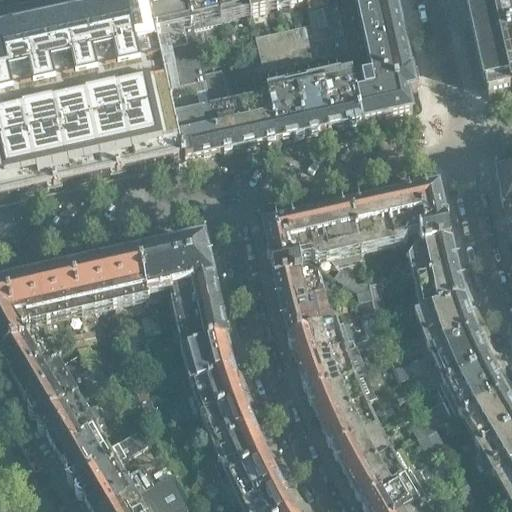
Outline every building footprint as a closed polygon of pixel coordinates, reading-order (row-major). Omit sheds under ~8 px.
[(198,59),(190,25),(184,0),(100,0),(0,22),(0,208),(185,167),(182,151),(199,147),(203,163),(220,159),(211,117),(203,84),(200,71),(198,59)] [(219,19),(214,0),(184,0),(190,25),(219,19)] [(247,13),(244,0),(214,0),(219,19),(247,13)] [(277,12),(274,0),(244,0),(247,13),(248,12),(250,20),(265,16),(265,14),(277,12)] [(306,7),(304,0),(274,0),(277,12),(289,9),(289,11),(306,7)] [(343,40),(334,0),(304,0),(306,7),(311,30),(314,46),(343,40)] [(411,74),(399,22),(394,0),(351,0),(373,96),(356,100),(362,128),(412,116),(408,97),(417,95),(412,74),(411,74)] [(511,0),(464,0),(484,90),(485,90),(487,99),(511,93),(511,94),(511,0)] [(314,46),(311,30),(282,37),(286,52),(314,46)] [(286,52),(282,37),(255,43),(256,46),(259,58),(286,52)] [(346,55),(343,40),(314,46),(318,62),(346,55)] [(259,58),(256,46),(226,53),(229,65),(259,58)] [(318,62),(314,46),(286,52),(289,68),(318,62)] [(289,68),(286,52),(259,58),(261,71),(262,74),(289,68)] [(229,65),(226,53),(198,59),(200,71),(229,65)] [(261,71),(259,58),(229,65),(232,77),(261,71)] [(232,77),(229,65),(200,71),(203,84),(232,77)] [(362,128),(356,100),(352,80),(340,83),(340,81),(323,85),(334,134),(349,131),(352,133),(359,131),(361,128),(362,128)] [(334,134),(323,85),(306,89),(307,91),(295,93),(305,140),(308,140),(311,142),(318,140),(320,137),(334,134)] [(305,140),(295,93),(283,96),(283,94),(267,97),(269,104),(268,105),(277,147),(293,143),(296,145),(303,144),(305,140)] [(277,147),(268,105),(239,111),(248,153),(266,149),(267,151),(275,149),(276,147),(277,147)] [(248,153),(239,111),(211,117),(220,159),(222,159),(224,161),(232,159),(232,157),(248,153)] [(203,163),(199,147),(182,151),(185,167),(203,163)] [(511,175),(497,179),(501,198),(499,199),(502,212),(502,213),(503,213),(504,213),(504,212),(511,210),(511,175)] [(448,224),(448,221),(444,220),(438,193),(416,197),(424,231),(421,235),(418,236),(421,250),(450,244),(446,226),(448,224)] [(424,231),(416,197),(384,205),(393,246),(405,243),(409,238),(418,236),(421,235),(424,231)] [(393,246),(384,205),(351,212),(360,253),(393,246)] [(360,253),(351,212),(318,219),(327,261),(360,253)] [(327,261),(318,219),(285,227),(292,260),(297,263),(300,262),(309,260),(314,264),(327,261)] [(292,260),(285,227),(263,232),(269,259),(267,261),(267,264),(270,265),(274,283),(303,276),(300,262),(297,263),(292,260)] [(213,283),(204,244),(170,252),(179,290),(213,283)] [(457,274),(454,263),(450,244),(421,250),(417,251),(411,260),(413,267),(409,273),(412,284),(457,274)] [(179,290),(170,252),(137,259),(146,298),(172,292),(179,290)] [(146,298),(137,259),(104,267),(114,309),(147,301),(146,298)] [(114,309),(104,267),(71,274),(81,316),(114,309)] [(81,316),(71,274),(38,282),(48,324),(81,316)] [(382,287),(387,281),(377,274),(375,277),(377,288),(382,287)] [(465,303),(457,274),(412,284),(416,299),(420,298),(425,318),(466,306),(465,305),(465,303)] [(328,319),(324,302),(321,289),(316,287),(314,278),(309,275),(303,276),(274,283),(278,298),(289,342),(326,333),(323,321),(328,319)] [(377,288),(375,277),(366,279),(368,291),(376,289),(377,288)] [(359,293),(356,281),(354,279),(347,289),(354,294),(359,293)] [(368,291),(366,279),(356,281),(359,293),(360,292),(368,291)] [(48,324),(38,282),(5,289),(14,329),(22,334),(25,329),(48,324)] [(227,343),(213,283),(179,290),(172,292),(186,353),(227,343)] [(14,329),(5,289),(0,290),(0,354),(25,340),(22,334),(14,329)] [(378,299),(376,289),(368,291),(370,300),(378,299)] [(370,300),(368,291),(360,292),(363,302),(370,300)] [(477,337),(474,330),(469,316),(470,313),(468,306),(465,305),(466,306),(425,318),(420,320),(432,355),(477,337)] [(153,322),(157,321),(156,316),(146,319),(148,328),(151,327),(154,326),(153,322)] [(148,328),(146,319),(137,321),(139,330),(148,328)] [(160,332),(157,321),(153,322),(154,326),(151,327),(152,333),(160,332)] [(151,327),(148,328),(139,330),(140,336),(152,333),(151,327)] [(344,367),(350,365),(346,356),(344,347),(338,349),(333,331),(326,333),(289,342),(289,344),(287,347),(289,353),(292,354),(297,367),(304,387),(302,390),(304,396),(307,397),(309,401),(350,384),(344,367)] [(488,363),(489,360),(486,354),(483,353),(481,349),(477,337),(432,355),(447,388),(490,367),(488,363)] [(57,372),(51,361),(45,360),(38,347),(28,344),(25,340),(0,354),(0,363),(0,364),(0,371),(1,374),(5,375),(6,374),(13,387),(14,387),(16,391),(18,395),(57,372)] [(239,393),(228,356),(230,353),(227,343),(186,353),(189,366),(185,367),(197,407),(201,405),(206,418),(243,405),(242,403),(244,400),(242,394),(239,393)] [(511,407),(503,391),(495,378),(496,375),(493,369),(490,368),(490,367),(447,388),(464,422),(481,450),(511,431),(511,407)] [(404,368),(395,372),(401,385),(407,383),(407,382),(408,382),(408,381),(409,381),(409,380),(409,379),(408,378),(404,368)] [(77,405),(57,372),(18,395),(21,400),(23,403),(29,414),(27,419),(31,425),(36,425),(38,428),(74,407),(77,405)] [(374,436),(365,419),(371,417),(367,408),(363,399),(358,402),(350,384),(309,401),(307,404),(310,410),(313,411),(318,424),(327,443),(326,446),(328,452),(332,453),(333,456),(334,457),(374,436)] [(142,412),(137,403),(137,402),(128,406),(133,416),(142,412)] [(261,450),(248,417),(249,414),(247,408),(244,407),(243,405),(206,418),(211,432),(207,433),(221,468),(225,466),(231,479),(266,462),(265,460),(267,456),(264,451),(261,450)] [(97,437),(89,422),(84,425),(74,407),(38,428),(38,429),(37,434),(40,440),(45,441),(52,454),(53,453),(55,457),(54,457),(57,461),(97,437)] [(147,422),(142,412),(133,416),(138,426),(147,422)] [(511,431),(481,450),(511,503),(511,431)] [(401,487),(391,470),(396,467),(391,459),(387,451),(383,453),(374,436),(334,457),(333,456),(332,459),(335,465),(339,466),(345,478),(355,496),(354,500),(357,505),(361,506),(363,509),(401,487)] [(112,472),(101,454),(106,452),(97,437),(57,461),(58,464),(60,467),(68,480),(67,480),(66,484),(70,490),(73,491),(74,491),(76,494),(112,472)] [(289,505),(284,497),(272,473),(273,470),(271,465),(267,464),(266,462),(231,479),(237,491),(233,493),(242,511),(294,511),(295,511),(292,506),(289,505)] [(175,480),(169,469),(169,468),(159,473),(165,485),(175,480)] [(118,511),(136,502),(127,487),(122,490),(112,472),(76,494),(77,495),(76,496),(75,499),(79,506),(82,506),(83,506),(86,511),(118,511)] [(181,493),(175,480),(165,485),(171,497),(181,493)] [(417,511),(420,511),(404,485),(401,487),(363,509),(361,511),(417,511)] [(469,496),(464,487),(457,492),(462,500),(469,496)] [(474,504),(469,496),(462,500),(467,509),(474,504)] [(141,511),(136,502),(118,511),(141,511)]
